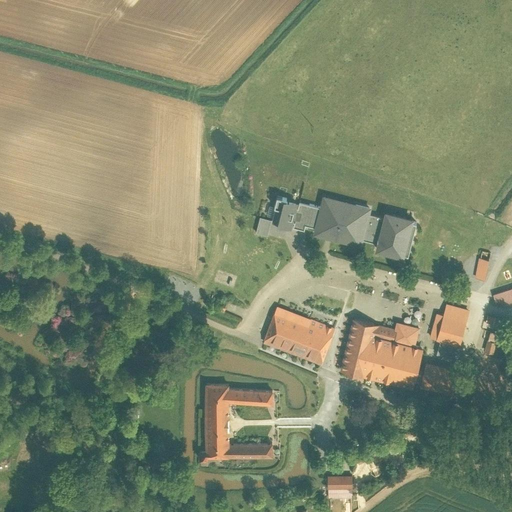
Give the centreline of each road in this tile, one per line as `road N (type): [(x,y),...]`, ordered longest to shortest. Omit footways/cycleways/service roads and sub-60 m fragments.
road 1 (residential): [(0,240),(246,336)]
road 2 (residential): [(320,371),(511,452)]
